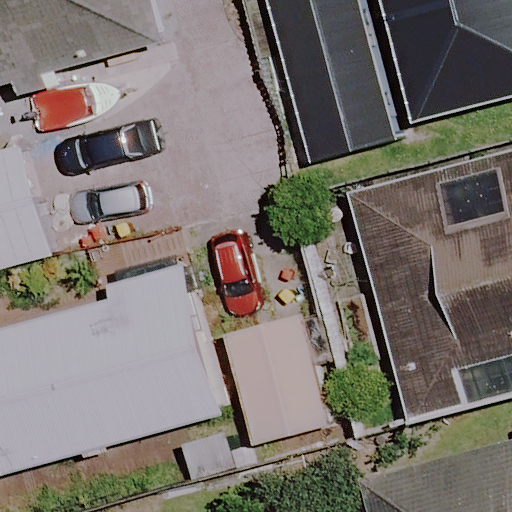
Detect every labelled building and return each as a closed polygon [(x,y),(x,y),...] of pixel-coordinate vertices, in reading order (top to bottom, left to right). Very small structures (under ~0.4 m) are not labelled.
[(0,0),(0,96),(8,94),(14,115),(78,98),(73,77),(163,54),(148,0),(0,0)] [(402,144),(363,0),(267,0),(312,168),(402,144)] [(511,104),(511,0),(386,0),(421,129),(511,104)] [(0,274),(53,260),(23,149),(0,155),(0,274)] [(511,399),(511,159),(353,201),(412,426),(511,399)] [(0,326),(0,373),(27,466),(186,419),(206,486),(263,469),(204,267),(0,326)] [(511,511),(511,449),(367,486),(373,511),(511,511)]
